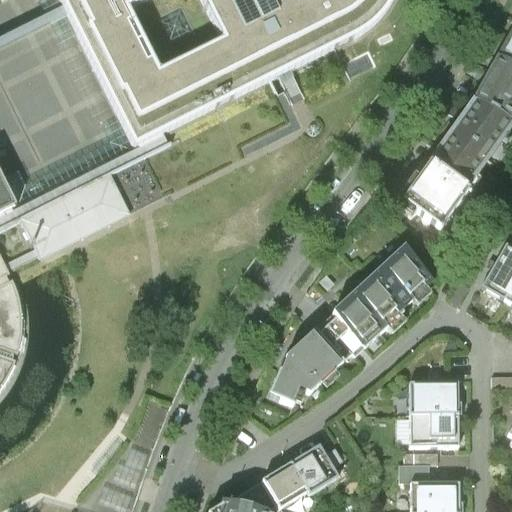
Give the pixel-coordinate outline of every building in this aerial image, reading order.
[(62,0),(66,6),(70,15),(135,148),(163,135),(217,107),(283,74),(377,26),(397,4),(398,0),(62,0)] [(66,6),(0,39),(0,49),(70,15),(66,6)] [(511,34),(492,66),(511,78),(511,34)] [(511,78),(492,66),(465,108),(506,134),(511,123),(511,78)] [(465,108),(422,175),(463,201),(506,134),(465,108)] [(0,215),(0,257),(7,272),(34,259),(38,267),(133,220),(113,179),(171,150),(164,138),(163,135),(135,148),(16,208),(0,215)] [(0,215),(16,208),(0,173),(0,215)] [(422,175),(399,211),(439,237),(463,201),(422,175)] [(511,295),(511,259),(500,253),(475,298),(502,313),(511,295)] [(0,397),(9,384),(17,364),(21,340),(17,310),(7,272),(0,257),(0,397)] [(345,335),(320,358),(335,375),(425,292),(395,259),(331,319),(345,335)] [(511,295),(502,313),(511,318),(511,295)] [(335,375),(320,358),(305,342),(275,370),(261,408),(289,419),(335,375)] [(408,383),(409,417),(458,416),(458,383),(408,383)] [(409,417),(409,450),(458,450),(458,416),(409,417)] [(309,498),(338,481),(333,472),(341,467),(333,453),(324,458),(318,448),(290,464),(309,498)] [(278,511),(285,511),(309,498),(290,464),(258,483),(278,511)] [(410,488),(430,487),(429,468),(396,469),(397,489),(410,488)] [(461,511),(460,486),(430,487),(410,488),(410,511),(461,511)] [(266,511),(220,501),(217,511),(266,511)]
